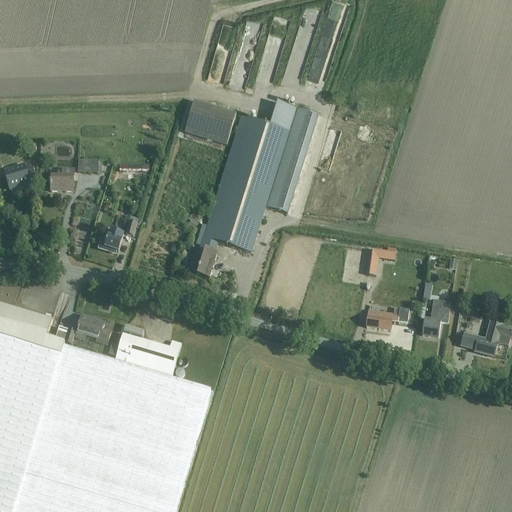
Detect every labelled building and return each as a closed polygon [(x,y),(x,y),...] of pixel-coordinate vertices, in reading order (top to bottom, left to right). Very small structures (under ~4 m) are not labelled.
[(295,32),(296,26),(279,22),(278,28),(295,32)] [(310,34),(296,65),(307,69),(321,39),(310,34)] [(183,134),(225,146),(235,116),(193,103),(183,134)] [(240,118),(203,240),(218,244),(251,255),(265,209),(287,215),(317,116),(276,103),(269,126),(240,118)] [(147,155),(157,158),(159,148),(149,145),(147,155)] [(78,174),(98,175),(99,163),(79,162),(78,174)] [(156,167),(135,167),(135,163),(127,163),(127,170),(131,170),(132,177),(148,177),(148,170),(156,170),(156,167)] [(24,169),(14,171),(5,174),(9,190),(29,184),(28,181),(35,179),(32,167),(24,170),(24,169)] [(51,179),(51,183),(51,193),(73,194),(74,171),(58,171),(58,179),(51,179)] [(126,236),(133,238),(139,221),(131,219),(126,236)] [(102,241),(99,251),(112,255),(113,252),(118,253),(121,244),(124,236),(110,232),(109,238),(108,238),(108,240),(107,243),(102,241)] [(194,253),(191,263),(188,272),(198,275),(197,277),(209,281),(217,255),(215,254),(218,244),(203,240),(199,254),(194,253)] [(372,252),(369,277),(376,278),(379,253),(372,252)] [(385,254),(384,261),(395,262),(396,255),(385,254)] [(402,265),(401,298),(413,298),(415,266),(402,265)] [(426,286),(423,300),(429,301),(432,287),(426,286)] [(424,322),(422,337),(439,339),(441,325),(448,326),(451,304),(434,302),(431,323),(424,322)] [(0,511),(173,511),(210,391),(172,379),(181,346),(172,343),(170,350),(123,336),(115,362),(64,347),(65,344),(68,332),(59,329),(56,341),(47,339),(52,322),(0,305),(0,511)] [(369,312),(366,329),(391,333),(392,325),(398,326),(398,324),(407,325),(409,312),(394,310),(394,316),(369,312)] [(91,320),(82,317),(75,340),(83,342),(85,337),(97,341),(96,343),(107,346),(111,334),(103,331),(104,326),(91,322),(91,320)] [(475,352),(475,354),(494,359),(497,345),(508,348),(510,340),(511,341),(511,339),(511,330),(502,328),(502,327),(490,324),(485,342),(464,336),(461,348),(475,352)] [(69,331),(65,344),(72,346),(76,333),(69,331)]
